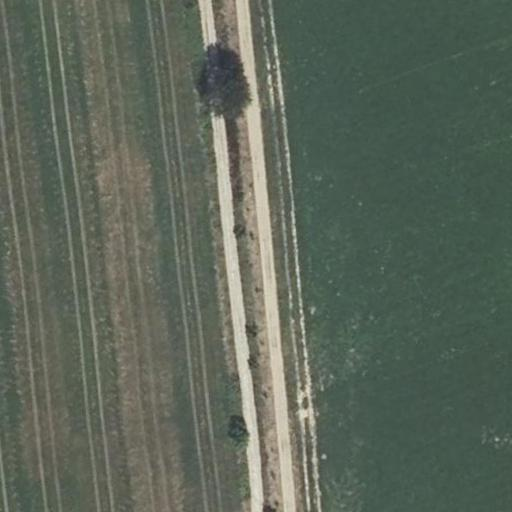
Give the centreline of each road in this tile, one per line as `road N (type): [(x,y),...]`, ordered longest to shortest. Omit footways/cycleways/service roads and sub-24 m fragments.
road 1 (track): [(200,0),(257,511)]
road 2 (track): [(244,0),(295,511)]
